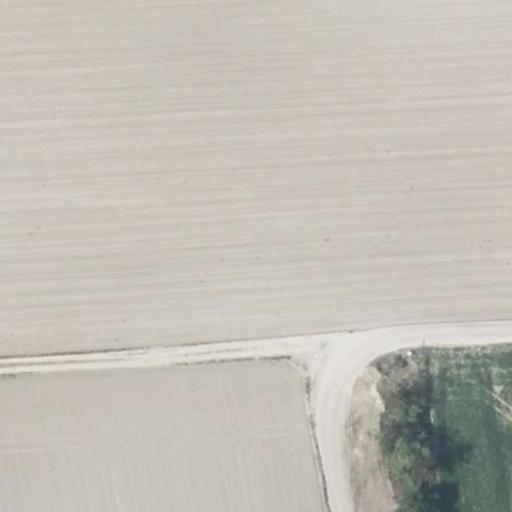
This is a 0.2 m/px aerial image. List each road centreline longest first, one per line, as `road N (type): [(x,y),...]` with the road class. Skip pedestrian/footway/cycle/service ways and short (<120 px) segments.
road 1 (track): [(335,511),(313,399),(328,355),(383,335),(511,331)]
road 2 (track): [(328,355),(0,367)]
